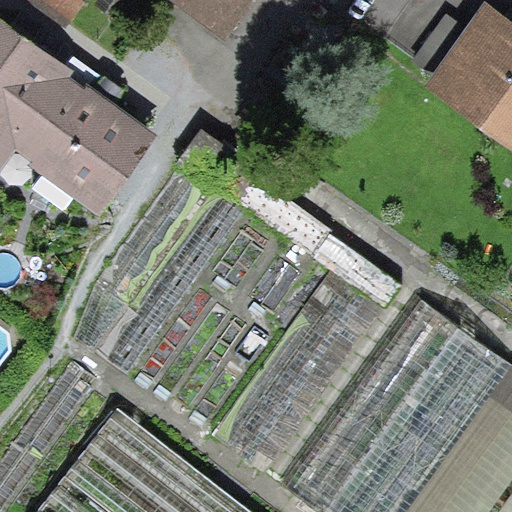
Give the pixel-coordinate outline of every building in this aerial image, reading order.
[(43,0),(65,15),(76,0),(43,0)] [(189,0),(223,25),(241,0),(189,0)] [(78,187),(120,217),(168,150),(106,105),(118,89),(103,78),(91,95),(77,84),(75,87),(56,73),(58,70),(27,47),(42,26),(20,10),(5,31),(0,27),(0,151),(11,136),(47,165),(33,184),(63,207),(78,187)] [(446,17),(415,59),(511,129),(511,32),(484,13),(469,33),(446,17)] [(200,135),(96,279),(74,336),(128,374),(251,206),(333,267),(211,433),(265,473),(401,282),(200,135)] [(511,362),(417,295),(281,484),(319,511),(411,511),(511,371),(511,362)] [(71,360),(0,459),(0,511),(97,378),(71,360)] [(511,511),(511,405),(435,511),(511,511)] [(34,511),(254,511),(118,406),(34,511)]
